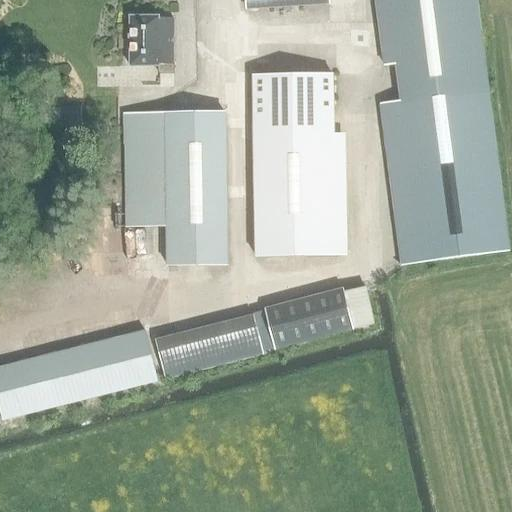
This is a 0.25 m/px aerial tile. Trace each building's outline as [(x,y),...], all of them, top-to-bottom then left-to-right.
[(244,0),(245,11),(330,5),(329,0),(244,0)] [(373,0),(382,66),(395,64),(400,103),(380,106),(401,266),(510,252),(476,0),(373,0)] [(159,20),(159,18),(130,18),(128,68),(157,68),(157,76),(173,75),(173,66),(172,20),(159,20)] [(334,135),(333,76),(251,77),(254,258),(347,256),(345,135),(334,135)] [(80,108),(31,109),(31,124),(81,123),(80,108)] [(228,266),(225,113),(122,115),(124,228),(165,228),(166,267),(228,266)] [(263,356),(253,316),(144,343),(156,391),(166,388),(164,380),(263,356)] [(0,421),(154,383),(143,336),(0,371),(0,421)]
